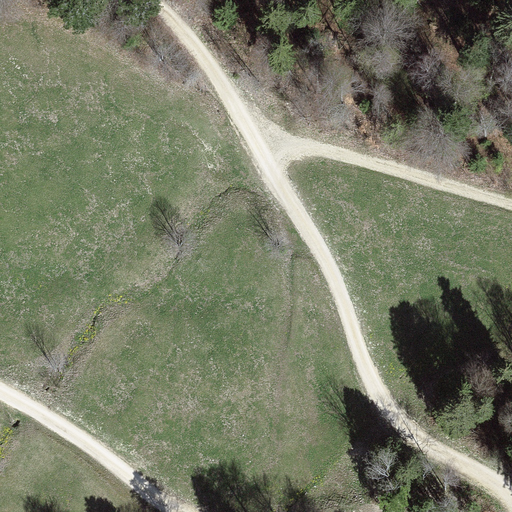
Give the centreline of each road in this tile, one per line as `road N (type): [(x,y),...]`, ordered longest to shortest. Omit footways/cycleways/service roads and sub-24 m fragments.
road 1 (track): [(511,493),(386,402),(333,276),(262,147)]
road 2 (track): [(262,147),(385,165),(511,202)]
road 3 (track): [(0,389),(187,511)]
road 4 (track): [(262,147),(189,39),(148,0)]
